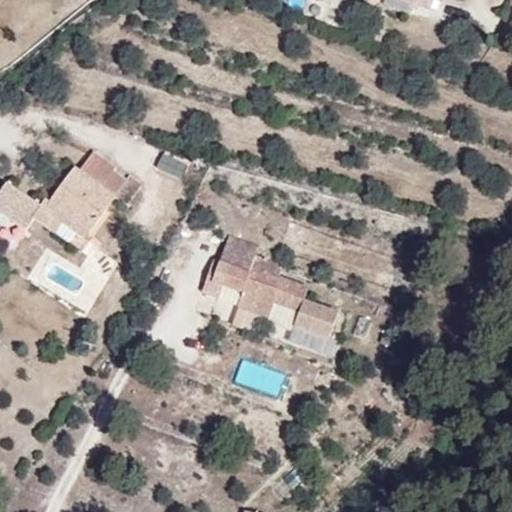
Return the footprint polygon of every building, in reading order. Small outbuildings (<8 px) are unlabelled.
[(289,0),(288,10),(322,17),(326,0),(289,0)] [(399,0),(395,12),(446,29),(462,5),(450,0),(399,0)] [(162,151),(156,167),(179,175),(185,159),(162,151)] [(3,176),(0,181),(0,214),(18,227),(26,214),(68,240),(75,229),(93,238),(131,179),(85,154),(75,167),(69,164),(43,203),(3,176)] [(359,299),(243,225),(201,292),(334,352),(359,299)]
